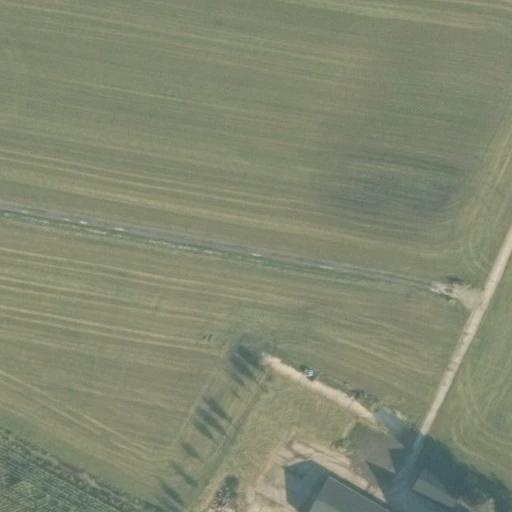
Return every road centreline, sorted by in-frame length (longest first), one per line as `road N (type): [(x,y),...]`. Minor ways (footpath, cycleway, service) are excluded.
road 1 (unclassified): [(396,491),(511,238)]
road 2 (track): [(396,491),(322,454),(288,511)]
